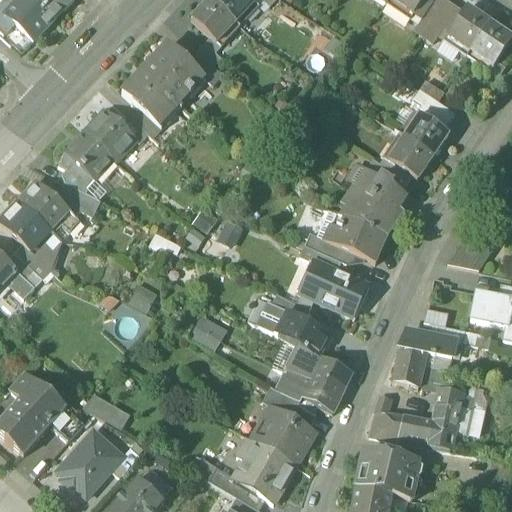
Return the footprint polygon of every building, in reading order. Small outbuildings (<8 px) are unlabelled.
[(28,0),(24,0),(15,10),(14,8),(4,19),(14,28),(31,44),(43,32),(44,33),(54,23),(28,0)] [(28,0),(54,23),(63,13),(61,12),(72,0),(28,0)] [(253,7),(245,0),(212,0),(209,4),(239,32),(246,23),(242,19),(253,7)] [(277,2),(275,0),(257,0),(269,11),(277,2)] [(391,0),(386,7),(395,13),(398,8),(413,18),(419,23),(424,15),(425,16),(432,6),(425,1),(425,0),(391,0)] [(432,6),(425,16),(424,15),(419,23),(412,34),(422,40),(446,5),(439,0),(425,0),(425,1),(432,6)] [(14,8),(6,2),(0,8),(0,37),(3,40),(14,28),(4,19),(14,8)] [(239,32),(209,4),(190,24),(215,48),(227,35),(232,39),(239,32)] [(462,16),(446,5),(422,40),(432,47),(442,32),(449,36),(462,16)] [(489,27),(465,11),(462,16),(449,36),(446,40),(460,50),(457,55),(465,61),(489,27)] [(511,42),(489,27),(465,61),(474,67),(478,62),(492,71),(511,42)] [(220,63),(204,48),(195,57),(211,72),(220,63)] [(187,66),(176,56),(173,59),(165,51),(142,75),(177,108),(187,97),(191,101),(195,97),(191,93),(202,82),(203,81),(187,66)] [(211,72),(195,57),(187,66),(203,81),(202,82),(212,92),(223,80),(211,72)] [(177,108),(142,75),(121,98),(136,113),(137,112),(156,130),(157,129),(177,108)] [(444,97),(425,85),(418,95),(437,107),(444,97)] [(437,107),(418,95),(412,105),(427,115),(430,117),(437,107)] [(437,107),(430,117),(427,115),(423,122),(443,135),(454,119),(437,107)] [(156,130),(137,112),(136,113),(128,121),(147,140),(151,144),(161,133),(157,129),(156,130)] [(120,130),(104,114),(83,137),(112,165),(111,165),(114,168),(135,147),(136,145),(120,130)] [(423,122),(419,119),(409,134),(404,130),(398,139),(432,162),(448,138),(423,122)] [(147,140),(128,121),(120,130),(136,145),(135,147),(138,149),(147,140)] [(112,165),(83,137),(64,157),(63,157),(93,185),(111,165),(112,165)] [(432,162),(398,139),(392,147),(397,151),(388,164),(383,161),(382,162),(391,168),(412,182),(416,185),(432,162)] [(93,185),(63,157),(64,157),(63,157),(59,161),(60,162),(57,166),(58,167),(57,170),(69,177),(90,188),(93,185)] [(412,182),(391,168),(387,175),(372,164),(369,169),(404,193),(412,182)] [(404,193),(369,169),(365,174),(368,177),(379,184),(400,198),(401,198),(404,193)] [(90,188),(69,177),(63,188),(84,199),(90,188)] [(379,184),(368,177),(359,192),(355,190),(342,209),(346,212),(342,222),(345,223),(385,240),(391,226),(392,223),(391,220),(389,219),(392,214),(395,216),(398,211),(394,208),(372,193),(379,184)] [(400,198),(379,184),(372,193),(394,208),(400,198)] [(55,204),(37,187),(24,200),(25,201),(18,208),(53,240),(61,231),(68,238),(79,227),(74,221),(55,204)] [(84,199),(63,188),(55,204),(74,221),(79,216),(91,222),(99,206),(84,199)] [(18,208),(12,215),(11,214),(0,226),(0,229),(22,250),(29,257),(30,256),(47,272),(47,271),(50,268),(53,264),(53,263),(53,258),(52,257),(50,253),(46,249),(53,242),(61,249),(61,248),(53,240),(18,208)] [(192,228),(205,235),(211,224),(197,217),(192,228)] [(385,240),(345,223),(340,234),(330,230),(324,245),(323,246),(346,256),(373,268),(385,240)] [(226,226),(216,245),(230,253),(241,234),(226,226)] [(492,253),(467,237),(446,268),(477,275),(492,253)] [(346,256),(323,246),(324,245),(309,238),(304,251),(340,267),(341,267),(346,256)] [(47,272),(30,256),(29,257),(22,250),(14,258),(41,284),(42,285),(50,276),(50,277),(52,276),(47,271),(47,272)] [(304,251),(303,251),(298,263),(316,270),(335,279),(335,278),(340,267),(304,251)] [(33,277),(14,258),(5,267),(15,276),(14,277),(24,287),(25,285),(33,277)] [(0,262),(0,291),(4,288),(14,277),(15,276),(5,267),(0,262)] [(335,279),(316,270),(302,301),(320,308),(332,314),(350,322),(364,290),(335,278),(335,279)] [(24,287),(14,277),(4,288),(22,305),(33,293),(25,285),(24,287)] [(33,277),(25,285),(33,293),(41,284),(33,277)] [(124,304),(146,315),(156,297),(134,285),(124,304)] [(511,295),(501,293),(499,304),(475,299),(470,326),(505,333),(502,344),(511,346),(511,295)] [(309,317),(276,300),(271,310),(289,320),(304,327),(309,317)] [(332,314),(320,308),(319,313),(321,317),(325,319),(330,318),(332,314)] [(271,310),(270,309),(258,332),(277,342),(289,320),(271,310)] [(213,354),(226,333),(198,317),(186,339),(213,354)] [(304,327),(289,320),(277,342),(276,342),(295,352),(316,363),(328,340),(304,327)] [(465,336),(430,329),(427,341),(454,346),(454,347),(462,349),(465,336)] [(427,341),(406,336),(401,349),(405,351),(403,357),(424,362),(424,363),(425,364),(426,359),(430,360),(430,361),(434,361),(451,364),(454,347),(454,346),(427,341)] [(316,363),(295,352),(284,377),(286,378),(293,381),(292,384),(305,390),(308,383),(325,392),(327,388),(341,394),(349,379),(316,363)] [(403,357),(397,356),(391,387),(417,394),(424,363),(424,362),(403,357)] [(427,372),(421,392),(437,397),(437,395),(440,395),(442,386),(444,376),(427,372)] [(36,387),(24,376),(8,394),(19,405),(36,387)] [(293,381),(286,378),(276,396),(298,408),(303,399),(301,398),(305,390),(292,384),(293,381)] [(325,392),(308,383),(305,390),(301,398),(303,399),(317,406),(315,410),(332,418),(343,395),(341,394),(327,388),(325,392)] [(465,391),(442,386),(440,395),(462,400),(463,400),(465,391)] [(60,417),(33,393),(37,388),(36,387),(19,405),(0,426),(0,440),(23,461),(49,432),(65,414),(64,412),(60,417)] [(276,396),(270,393),(262,407),(268,411),(289,423),(298,408),(276,396)] [(437,397),(432,418),(431,418),(430,427),(431,427),(427,449),(428,449),(450,455),(454,436),(462,400),(440,395),(437,395),(437,397)] [(90,397),(82,411),(118,433),(127,419),(90,397)] [(317,406),(303,399),(298,408),(330,428),(333,419),(332,418),(315,410),(317,406)] [(390,403),(380,400),(374,418),(375,418),(385,420),(385,419),(390,403)] [(463,400),(462,400),(454,436),(464,439),(470,412),(470,413),(473,402),(463,400)] [(289,423),(268,411),(257,431),(267,437),(259,451),(291,470),(299,456),(303,458),(314,438),(289,423)] [(83,430),(65,414),(49,432),(67,447),(83,430)] [(385,420),(375,418),(369,442),(396,447),(402,423),(403,422),(402,421),(402,422),(385,419),(385,420)] [(430,427),(403,422),(402,423),(396,447),(427,452),(428,449),(427,449),(431,427),(430,427)] [(122,463),(93,437),(57,477),(64,483),(61,486),(73,497),(76,494),(86,503),(110,476),(122,463)] [(259,451),(246,444),(236,462),(243,466),(233,482),(231,486),(250,497),(272,510),(294,472),(259,451)] [(122,463),(110,476),(118,484),(138,462),(130,454),(122,463)] [(418,467),(364,455),(355,494),(391,502),(406,506),(409,506),(414,484),(420,481),(422,473),(418,467)] [(215,472),(197,461),(189,475),(207,486),(215,472)] [(511,469),(511,468),(491,465),(485,498),(507,502),(511,469)] [(233,482),(215,472),(207,486),(244,508),(250,497),(231,486),(233,482)] [(136,483),(110,511),(158,511),(164,507),(136,483)] [(391,502),(355,494),(351,511),(404,511),(406,506),(391,502)] [(249,511),(236,503),(230,511),(249,511)]
